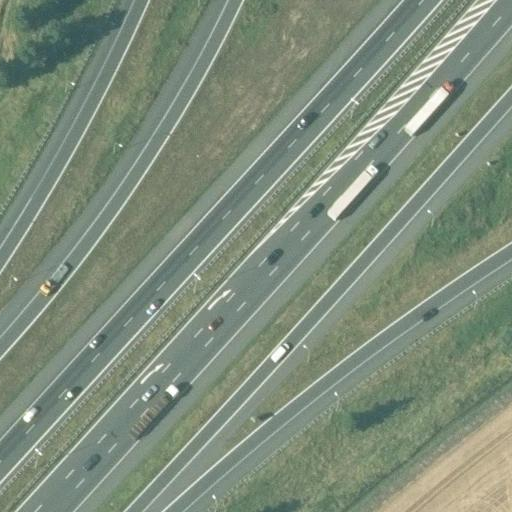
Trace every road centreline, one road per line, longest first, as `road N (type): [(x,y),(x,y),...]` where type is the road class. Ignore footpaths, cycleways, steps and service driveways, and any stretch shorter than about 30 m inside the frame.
road 1 (motorway): [(49,511),(511,3)]
road 2 (motorway): [(424,0),(0,461)]
road 3 (motorway): [(139,511),(511,100)]
road 4 (motorway): [(173,511),(427,306),(511,252)]
road 5 (motorway): [(234,0),(115,205),(0,348)]
road 6 (motorway): [(141,0),(64,154),(0,258)]
